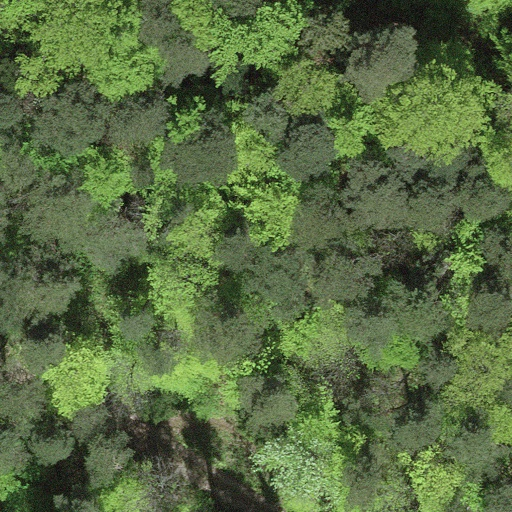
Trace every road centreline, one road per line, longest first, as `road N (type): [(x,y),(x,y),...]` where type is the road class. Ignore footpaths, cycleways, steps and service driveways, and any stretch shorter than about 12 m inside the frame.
road 1 (track): [(436,511),(189,426),(111,425)]
road 2 (track): [(0,376),(111,425),(265,511)]
